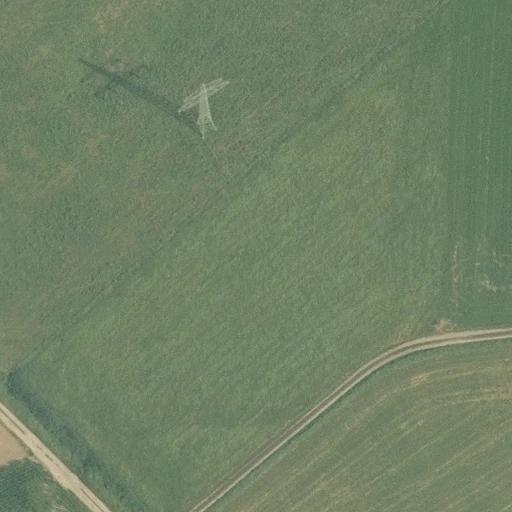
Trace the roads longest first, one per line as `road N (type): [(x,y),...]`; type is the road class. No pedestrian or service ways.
road 1 (track): [(198,511),(392,362),(511,339)]
road 2 (track): [(104,511),(0,409)]
